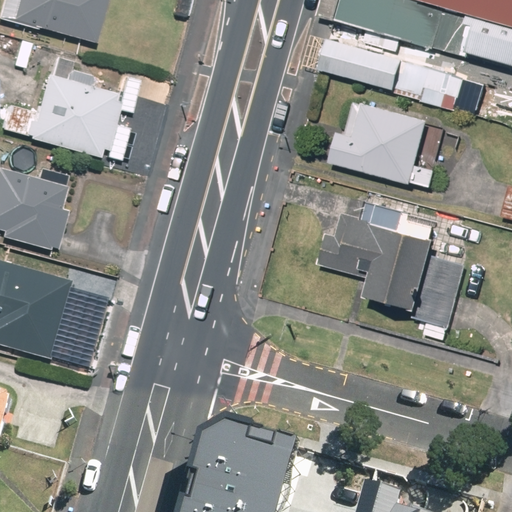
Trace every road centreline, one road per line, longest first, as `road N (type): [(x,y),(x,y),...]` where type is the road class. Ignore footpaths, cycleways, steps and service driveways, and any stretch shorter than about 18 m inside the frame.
road 1 (primary): [(270,0),(172,350)]
road 2 (residential): [(511,446),(172,350)]
road 3 (primary): [(172,350),(127,511)]
